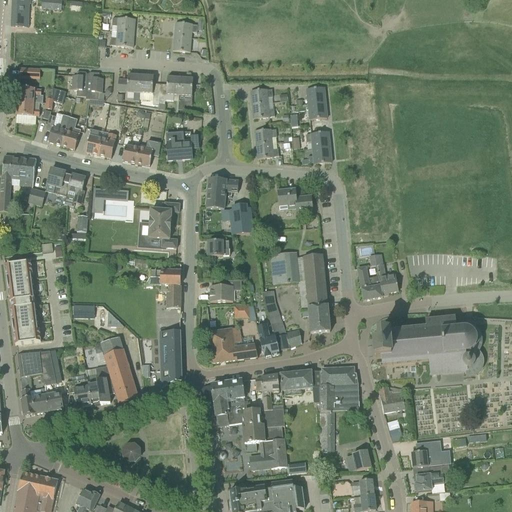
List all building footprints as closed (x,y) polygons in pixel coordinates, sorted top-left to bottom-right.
[(30,8),(30,0),(22,0),(22,4),(12,4),(11,28),(28,29),(29,8),(30,8)] [(49,0),(42,0),(42,10),(62,12),(63,1),(49,0)] [(117,34),(134,35),(135,21),(118,20),(113,20),(112,28),(118,28),(117,34)] [(58,33),(58,34),(95,36),(95,35),(96,27),(96,26),(84,26),(84,21),(75,21),(75,25),(59,24),(59,33),(58,33)] [(175,25),(174,39),(191,40),(192,34),(197,35),(198,27),(192,27),(193,26),(175,25)] [(116,48),(133,49),(134,35),(117,34),(117,40),(111,39),(111,47),(116,47),(116,48)] [(191,40),(174,39),(174,46),(175,46),(174,52),(173,52),(173,53),(190,54),(191,40)] [(88,76),(86,74),(77,73),(77,78),(73,78),(72,92),(77,92),(77,98),(86,99),(86,101),(88,76)] [(22,74),(21,83),(34,84),(35,75),(22,74)] [(99,80),(99,75),(90,74),(88,76),(86,101),(90,101),(98,102),(99,95),(102,95),(103,81),(99,80)] [(140,94),(141,77),(128,76),(128,82),(119,81),(118,93),(134,94),(134,103),(139,103),(140,102),(140,94)] [(152,95),(154,78),(141,77),(140,94),(152,95)] [(167,98),(159,98),(159,106),(165,106),(165,103),(177,104),(176,114),(178,114),(178,112),(179,104),(179,97),(180,80),(168,79),(167,98)] [(193,81),(180,80),(179,97),(178,112),(184,112),(185,97),(192,98),(193,81)] [(348,86),(349,116),(371,115),(369,85),(348,86)] [(326,105),(324,89),(307,91),(308,106),(326,105)] [(18,102),(18,103),(34,104),(35,98),(41,98),(41,92),(35,91),(19,90),(18,96),(17,97),(16,101),(18,102)] [(53,103),(63,106),(66,94),(53,91),(53,101),(53,103)] [(273,99),(272,91),(267,92),(267,91),(251,93),(252,107),(268,105),(268,99),(273,99)] [(33,117),(40,118),(40,112),(34,111),(34,104),(18,103),(17,117),(33,118),(33,117)] [(264,120),(270,119),(275,118),(274,111),(269,111),(268,105),(252,107),(254,121),(264,120)] [(310,122),(327,120),(326,105),(308,106),(310,122)] [(51,114),(45,112),(42,120),(48,122),(51,114)] [(144,120),(145,119),(146,115),(142,112),(138,112),(137,114),(137,117),(141,120),(144,120)] [(62,148),(70,119),(63,117),(59,131),(53,129),(48,144),(62,148)] [(75,152),(81,132),(75,130),(77,122),(70,119),(62,148),(75,152)] [(375,154),(373,123),(351,124),(353,155),(375,154)] [(99,157),(102,140),(98,139),(100,133),(91,131),(86,154),(99,157)] [(271,132),(271,131),(255,133),(256,147),(272,145),(271,140),(277,139),(276,131),(271,132)] [(330,149),(328,134),(311,136),(306,137),(307,145),(312,144),(313,151),(330,149)] [(99,157),(112,160),(117,137),(109,135),(107,142),(102,140),(99,157)] [(191,143),(184,144),(183,135),(166,136),(167,145),(168,163),(193,161),(192,151),(200,151),(199,139),(191,139),(191,143)] [(258,161),(274,159),(279,158),(278,151),(273,151),(272,145),(256,147),(258,161)] [(126,147),(123,163),(137,166),(140,150),(126,147)] [(308,158),(308,161),(308,165),(314,164),(314,166),(332,164),(330,149),(313,151),(313,158),(308,158)] [(140,150),(137,166),(150,168),(153,153),(140,150)] [(11,170),(12,159),(4,158),(0,210),(0,214),(9,215),(11,180),(11,171),(11,170)] [(11,180),(20,181),(22,160),(12,159),(11,170),(11,171),(11,180)] [(34,188),(36,162),(22,160),(20,181),(20,187),(34,188)] [(357,193),(378,193),(377,162),(356,162),(357,193)] [(54,195),(67,199),(72,176),(66,174),(52,171),(47,187),(56,189),(54,195)] [(85,193),(83,192),(86,180),(72,176),(70,186),(67,199),(64,207),(74,209),(75,205),(81,207),(85,193)] [(209,180),(207,194),(218,195),(218,197),(225,198),(226,194),(234,195),(238,196),(239,183),(209,180)] [(39,193),(33,191),(29,205),(36,207),(39,193)] [(311,198),(296,199),(295,191),(278,193),(280,212),(288,211),(288,212),(296,211),(297,215),(313,214),(311,198)] [(117,193),(105,192),(104,199),(116,200),(117,193)] [(46,195),(39,193),(36,207),(42,209),(46,195)] [(224,212),(225,200),(225,198),(218,197),(218,195),(207,194),(206,210),(224,212)] [(359,201),(361,232),(382,231),(380,200),(359,201)] [(102,213),(102,201),(95,201),(94,212),(102,213)] [(180,206),(166,205),(162,205),(162,213),(151,212),(149,241),(149,248),(162,249),(177,250),(177,242),(170,241),(172,214),(179,215),(180,206)] [(232,237),(254,235),(251,211),(247,211),(246,206),(233,208),(233,212),(229,213),(232,237)] [(80,234),(87,235),(88,219),(79,218),(77,234),(80,234)] [(60,231),(55,234),(55,236),(50,236),(50,241),(64,242),(64,231),(60,231)] [(209,256),(209,259),(229,258),(229,244),(208,244),(208,251),(207,251),(207,256),(209,256)] [(52,245),(42,247),(43,255),(53,254),(52,245)] [(275,287),(300,284),(302,313),(309,313),(309,310),(303,259),(297,259),(297,254),(271,257),(275,287)] [(399,293),(397,283),(395,275),(386,277),(384,267),(383,267),(381,256),(374,257),(376,267),(377,267),(379,278),(383,299),(382,296),(399,293)] [(328,308),(325,282),(323,257),(303,259),(309,310),(328,308)] [(134,267),(134,268),(148,270),(148,262),(135,260),(134,267)] [(41,344),(39,332),(31,264),(5,267),(10,304),(12,303),(13,310),(11,310),(15,347),(41,344)] [(369,280),(366,269),(357,270),(364,303),(383,299),(379,278),(369,280)] [(162,287),(166,287),(181,288),(181,286),(182,285),(182,282),(181,280),(181,273),(150,272),(150,279),(146,286),(146,287),(162,287)] [(234,293),(241,293),(241,283),(232,284),(214,283),(215,289),(210,289),(210,304),(233,304),(233,300),(234,300),(234,293)] [(166,287),(165,310),(181,310),(181,289),(181,288),(166,287)] [(271,326),(282,323),(276,306),(274,293),(263,295),(266,309),(271,326)] [(73,320),(94,321),(94,308),(73,307),(73,320)] [(234,320),(249,320),(249,308),(234,308),(234,320)] [(310,325),(311,335),(330,334),(328,308),(309,310),(309,313),(310,325)] [(137,329),(149,329),(150,310),(138,310),(137,329)] [(108,313),(107,329),(124,329),(108,313)] [(381,331),(381,332),(381,334),(379,334),(380,344),(375,344),(376,360),(382,360),(382,367),(429,363),(430,376),(466,373),(467,378),(473,377),(474,377),(475,376),(477,375),(478,375),(479,374),(480,372),(481,371),(482,370),(482,369),(483,367),(483,366),(483,364),(483,363),(483,361),(483,360),(482,358),(482,357),(481,356),(480,354),(479,353),(478,352),(479,351),(480,350),(480,348),(481,346),(481,345),(481,343),(481,342),(481,340),(480,339),(480,337),(479,336),(478,334),(478,333),(476,332),(475,331),(474,330),(472,328),(471,328),(469,327),(468,327),(466,327),(465,326),(456,327),(455,320),(425,323),(426,330),(390,333),(389,331),(389,330),(388,329),(388,328),(387,328),(386,328),(385,328),(384,328),(383,328),(382,329),(382,330),(381,330),(381,331)] [(286,337),(290,351),(302,346),(299,333),(286,335),(282,323),(271,326),(275,337),(275,339),(286,337)] [(257,329),(264,359),(264,360),(280,357),(279,353),(290,351),(286,337),(275,339),(275,337),(269,338),(267,327),(257,329)] [(209,334),(212,365),(258,359),(255,346),(242,348),(239,330),(209,334)] [(180,347),(180,333),(169,334),(169,346),(160,346),(163,389),(171,385),(182,383),(180,347)] [(123,352),(119,340),(101,346),(105,358),(104,358),(108,369),(116,395),(119,405),(138,400),(123,352)] [(50,353),(54,376),(60,375),(56,352),(50,353)] [(54,376),(50,353),(27,355),(17,357),(20,379),(21,379),(22,392),(23,401),(21,401),(24,419),(49,414),(46,393),(46,391),(41,391),(42,398),(31,400),(30,392),(32,391),(30,378),(42,376),(44,388),(56,386),(54,376)] [(86,373),(88,382),(92,407),(92,405),(100,404),(101,407),(110,405),(109,396),(116,395),(108,369),(96,370),(96,371),(86,373)] [(320,373),(320,390),(321,405),(321,413),(334,413),(357,412),(359,412),(358,386),(357,375),(354,376),(354,370),(322,371),(322,372),(320,373)] [(301,392),(312,391),(314,406),(321,405),(320,390),(320,373),(280,377),(282,394),(283,399),(301,397),(301,392)] [(272,413),(272,412),(271,394),(279,394),(278,377),(261,379),(261,380),(262,392),(263,413),(272,413)] [(82,406),(82,409),(92,407),(88,382),(85,382),(72,384),(66,385),(67,396),(75,395),(76,406),(82,406)] [(212,386),(218,429),(246,425),(245,413),(243,400),(245,400),(242,382),(212,386)] [(388,390),(379,391),(383,415),(405,411),(404,402),(402,394),(392,396),(392,393),(389,393),(388,390)] [(51,392),(46,393),(49,414),(64,412),(61,391),(51,392)] [(262,444),(283,441),(282,435),(267,436),(266,429),(285,428),(284,411),(272,412),(272,413),(263,413),(264,426),(260,427),(260,419),(261,419),(261,412),(245,413),(246,425),(246,431),(243,431),(245,445),(262,444)] [(321,413),(320,446),(320,454),(331,454),(333,454),(334,446),(334,437),(333,437),(333,414),(334,414),(334,413),(321,413)] [(387,424),(392,443),(403,440),(398,421),(387,424)] [(411,432),(403,433),(405,441),(412,440),(411,432)] [(453,450),(466,449),(465,440),(452,441),(453,450)] [(271,471),(287,469),(284,441),(283,441),(262,444),(264,458),(250,459),(251,472),(271,470),(271,471)] [(142,445),(123,446),(124,462),(142,462),(142,445)] [(427,453),(411,455),(413,470),(428,468),(428,467),(442,465),(442,463),(449,462),(448,451),(427,454),(427,453)] [(353,457),(357,473),(371,470),(367,453),(353,457)] [(417,485),(414,486),(415,494),(432,492),(432,495),(445,494),(444,486),(442,468),(429,469),(429,468),(428,468),(429,477),(416,478),(417,485)] [(50,511),(58,482),(23,475),(18,494),(14,511),(50,511)] [(374,497),(373,482),(360,483),(360,485),(351,486),(352,492),(360,491),(361,499),(374,497)] [(293,483),(272,486),(272,489),(265,490),(265,488),(254,490),(254,492),(247,493),(246,488),(235,490),(235,493),(230,494),(231,511),(298,511),(304,511),(302,490),(297,491),(293,488),(293,483)] [(92,511),(100,498),(93,494),(92,496),(90,494),(90,493),(86,491),(85,492),(84,492),(76,506),(80,508),(78,511),(92,511)] [(375,511),(374,497),(361,499),(362,506),(353,507),(353,511),(375,511)]
